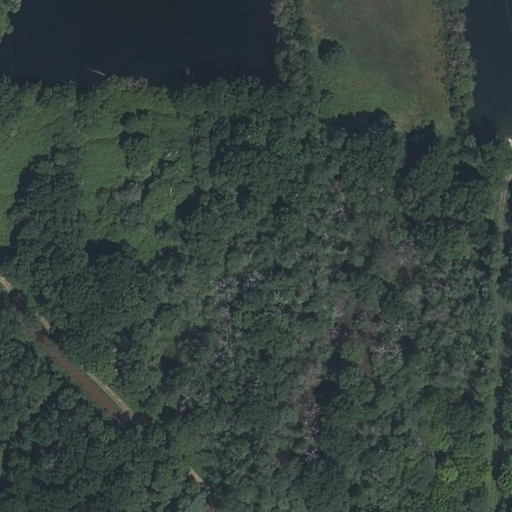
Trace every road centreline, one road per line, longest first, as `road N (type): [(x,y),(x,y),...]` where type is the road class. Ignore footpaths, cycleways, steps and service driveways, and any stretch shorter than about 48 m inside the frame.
road 1 (track): [(511,167),(503,216),(492,511)]
road 2 (track): [(0,295),(212,511)]
